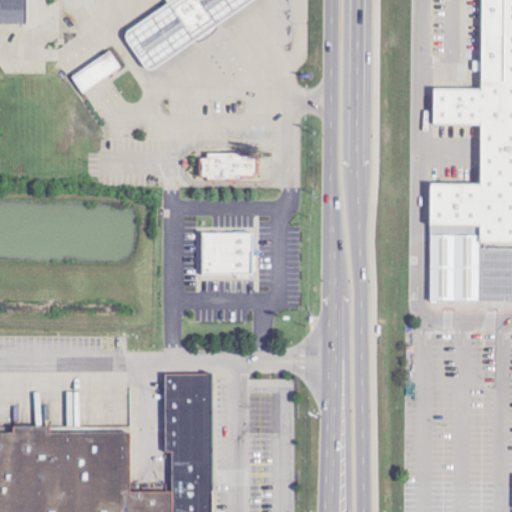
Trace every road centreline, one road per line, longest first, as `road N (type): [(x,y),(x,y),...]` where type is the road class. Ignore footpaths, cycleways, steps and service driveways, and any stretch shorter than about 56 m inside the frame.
road 1 (secondary): [(362,511),(357,0)]
road 2 (secondary): [(332,0),(332,511)]
